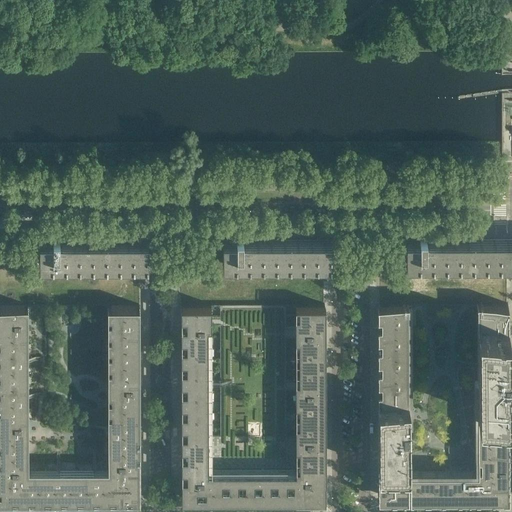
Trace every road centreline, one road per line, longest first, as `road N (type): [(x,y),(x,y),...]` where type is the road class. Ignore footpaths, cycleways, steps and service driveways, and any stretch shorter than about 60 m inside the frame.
road 1 (tertiary): [(0,210),(511,211)]
road 2 (tertiary): [(511,185),(0,186)]
road 3 (residential): [(361,511),(364,293),(357,282),(338,291),(337,505)]
